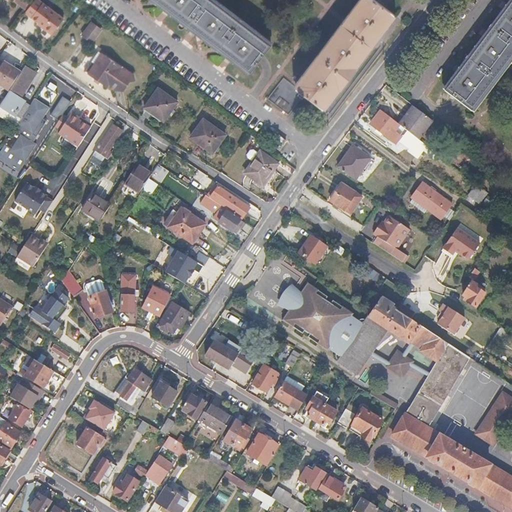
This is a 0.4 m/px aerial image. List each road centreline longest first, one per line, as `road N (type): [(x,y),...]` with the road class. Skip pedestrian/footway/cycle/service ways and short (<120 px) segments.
road 1 (residential): [(433,511),(177,360)]
road 2 (residential): [(318,156),(109,0)]
road 3 (residential): [(177,360),(318,156)]
road 4 (residential): [(177,360),(134,336),(110,339),(25,461)]
road 5 (residential): [(318,156),(440,0)]
road 6 (unknown): [(290,197),(422,284)]
